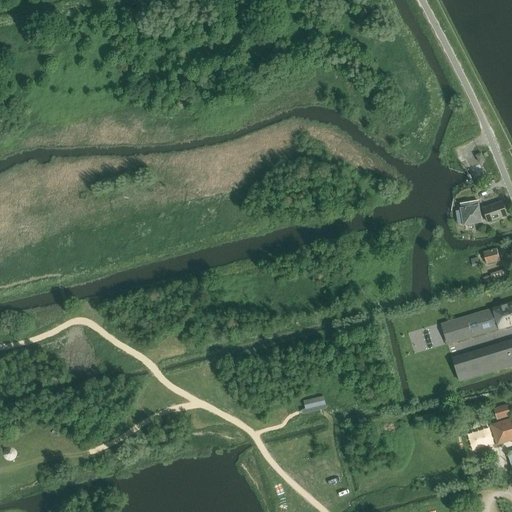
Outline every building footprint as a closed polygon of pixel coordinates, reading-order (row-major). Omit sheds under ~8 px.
[(481,153),(476,156),(480,163),(485,161),(481,153)] [(462,209),(461,209),(461,210),(457,211),(459,219),(460,225),(464,224),(464,226),(482,223),(481,215),(479,207),(478,201),(461,204),(462,209)] [(502,202),(484,209),(488,222),(507,216),(502,202)] [(485,257),(483,258),(483,260),(485,259),(487,264),(500,261),(497,249),(483,253),(485,257)] [(493,282),(508,277),(506,269),(491,274),(491,276),(483,278),(485,284),(493,282)] [(455,341),(454,342),(500,328),(511,324),(511,303),(494,309),(448,323),(448,324),(450,323),(455,341)] [(511,341),(454,359),(461,381),(511,365),(511,341)] [(324,396),(304,401),(306,409),(326,404),(324,396)] [(507,406),(494,409),(498,420),(510,416),(507,406)] [(511,418),(491,425),(497,445),(511,440),(511,418)]
